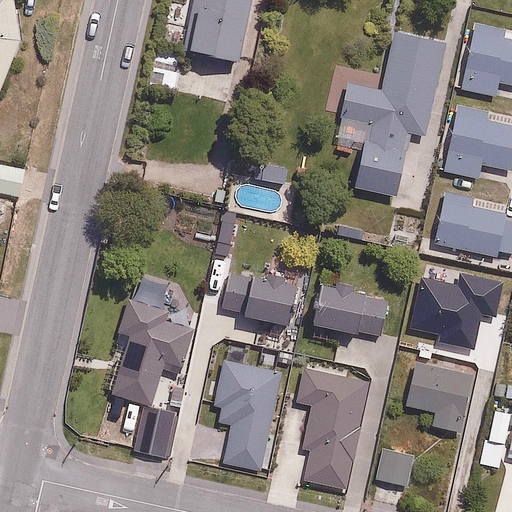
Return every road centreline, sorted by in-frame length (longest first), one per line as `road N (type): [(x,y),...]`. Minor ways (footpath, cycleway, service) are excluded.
road 1 (residential): [(116,0),(14,473)]
road 2 (residential): [(189,511),(14,473)]
